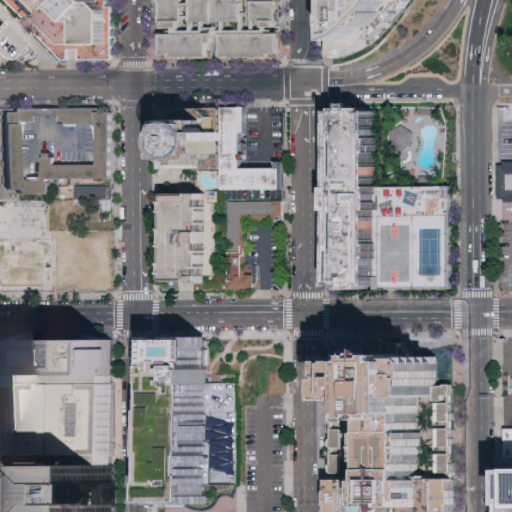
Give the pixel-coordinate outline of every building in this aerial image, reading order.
[(0,0),(107,0),(109,63),(56,64),(0,1),(0,0)] [(163,0),(183,0),(183,23),(163,23),(163,0)] [(195,0),(244,0),(244,22),(195,22),(195,0)] [(413,0),(412,2),(380,36),(359,53),(344,62),(332,63),(331,0),(413,0)] [(0,18),(0,54),(24,60),(31,36),(10,31),(12,21),(0,18)] [(222,35),(279,34),(279,55),(223,56),(222,35)] [(163,35),(209,35),(209,56),(162,56),(163,35)] [(318,105),(374,104),(445,104),(446,182),(446,222),(447,281),(447,288),(331,289),(319,289),(318,105)] [(219,167),(162,166),(159,133),(184,105),(221,106),(219,167)] [(0,107),(0,200),(47,200),(47,183),(111,183),(110,107),(0,107)] [(230,187),(230,154),(247,154),(247,167),(283,167),(283,158),(290,158),(290,187),(230,187)] [(511,205),(502,205),(502,201),(496,201),(496,168),(502,168),(502,165),(511,165),(511,205)] [(114,184),(77,184),(77,198),(57,198),(57,229),(68,229),(68,211),(79,211),(79,202),(95,202),(94,211),(87,211),(87,227),(106,227),(106,209),(114,209),(114,184)] [(165,195),(166,281),(217,281),(215,194),(165,195)] [(226,200),(228,288),(258,287),(257,273),(243,273),(242,214),(286,213),(285,199),(226,200)] [(54,290),(112,290),(111,234),(90,234),(90,235),(72,235),(72,234),(54,234),(54,290)] [(0,377),(0,339),(131,339),(130,378),(0,377)] [(154,340),(207,339),(208,373),(239,373),(239,403),(241,484),(202,484),(202,503),(157,504),(154,340)] [(321,511),(451,511),(451,386),(436,385),(438,359),(415,359),(408,347),(400,339),(330,341),(321,361),(321,511)] [(129,464),(0,464),(0,377),(130,378),(129,464)] [(0,511),(0,464),(129,464),(129,511),(0,511)] [(511,511),(511,466),(501,467),(501,511),(511,511)]
